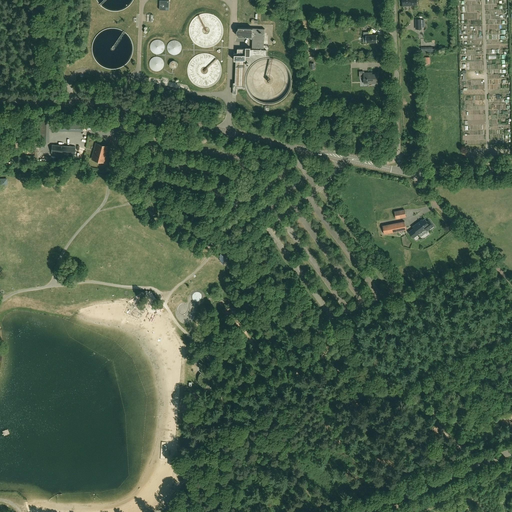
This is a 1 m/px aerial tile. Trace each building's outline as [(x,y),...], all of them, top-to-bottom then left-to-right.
[(169,10),(169,1),(160,0),(159,10),(169,10)] [(417,22),(416,22),(416,29),(419,28),(421,28),(421,27),(423,27),(424,27),(424,20),(423,20),(423,18),(421,18),(421,19),(419,19),(417,19),(417,22)] [(265,29),(238,28),(238,37),(252,37),(252,49),(237,49),(237,53),(234,53),(234,60),(237,61),(236,86),(233,86),(233,94),(236,94),(236,88),(243,89),(244,86),(243,86),(244,61),(245,61),(246,56),(250,56),(266,56),(266,50),(264,50),(265,29)] [(366,42),(376,42),(376,35),(369,35),(369,32),(363,32),(363,36),(366,36),(366,42)] [(368,84),(378,83),(377,74),(371,74),(371,72),(364,73),(364,82),(368,82),(368,84)] [(475,105),(475,114),(483,114),(482,109),(486,109),(485,104),(475,105)] [(102,131),(103,124),(93,123),(92,130),(102,131)] [(104,163),(108,146),(95,143),(91,159),(104,163)] [(51,153),(75,155),(75,147),(52,145),(51,153)] [(405,210),(395,212),(396,218),(406,217),(405,210)] [(429,220),(427,222),(425,219),(421,222),(420,221),(413,226),(414,228),(409,232),(413,237),(426,228),(428,230),(433,226),(429,220)] [(405,221),(383,226),(384,234),(398,231),(406,230),(405,221)]
